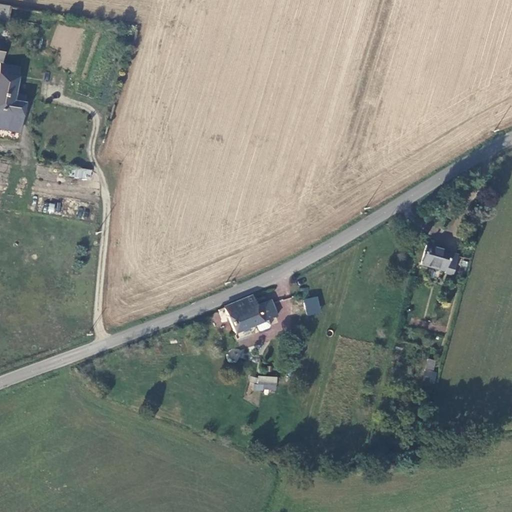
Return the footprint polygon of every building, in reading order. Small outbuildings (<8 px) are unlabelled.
[(9,9),(0,7),(0,25),(7,27),(9,9)] [(0,126),(20,131),(26,102),(13,101),(16,92),(20,69),(1,65),(0,65),(0,126)] [(27,94),(16,92),(13,101),(26,102),(27,94)] [(0,133),(19,137),(20,131),(0,126),(0,133)] [(72,167),(71,177),(90,179),(91,169),(72,167)] [(48,211),(58,212),(59,205),(49,204),(48,211)] [(445,273),(452,275),(457,255),(450,253),(451,253),(426,245),(421,263),(445,270),(445,273)] [(253,296),(225,307),(235,334),(255,325),(268,321),(277,317),(270,301),(257,306),(253,296)] [(303,299),(307,316),(321,312),(318,296),(303,299)] [(270,324),(268,321),(255,325),(257,331),(261,332),(267,330),(269,328),(270,324)] [(433,371),(435,360),(426,358),(422,382),(434,384),(436,372),(433,371)] [(276,378),(263,377),(262,390),(276,390),(276,378)]
